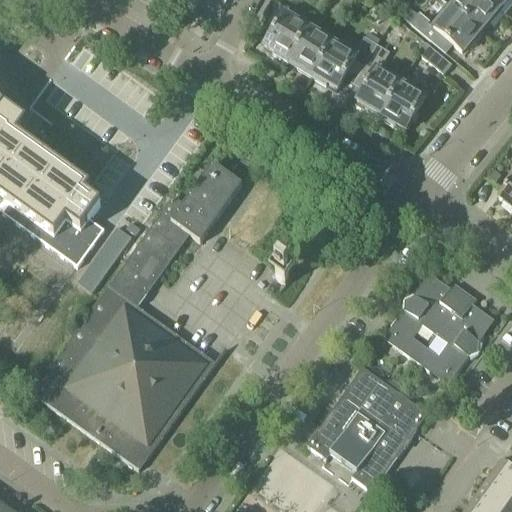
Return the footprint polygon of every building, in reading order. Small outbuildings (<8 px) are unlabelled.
[(178,0),(192,8),(197,0),(178,0)] [(450,0),(446,6),(481,36),(499,15),(481,0),(450,0)] [(481,0),(499,15),(511,0),(481,0)] [(418,16),(409,27),(444,57),(451,48),(462,58),(481,36),(446,6),(429,25),(418,16)] [(285,10),(261,51),(285,65),(307,28),(295,21),(298,17),(285,10)] [(307,28),(285,65),(309,80),(332,43),(319,36),(322,32),(310,24),(307,28)] [(332,43),(309,80),(334,95),(342,82),(351,88),(375,47),(364,40),(356,53),(348,47),(345,51),(332,43)] [(443,78),(451,68),(424,46),(416,56),(443,78)] [(375,47),(351,88),(361,94),(354,107),(378,121),(400,84),(388,77),(389,73),(381,68),(388,55),(375,47)] [(400,84),(378,121),(403,136),(427,96),(416,89),(413,92),(400,84)] [(0,216),(76,272),(103,235),(91,227),(101,212),(83,199),(87,193),(14,140),(23,128),(14,121),(0,111),(0,216)] [(30,399),(100,449),(138,475),(214,367),(136,312),(188,240),(199,247),(240,188),(210,167),(182,207),(172,200),(30,399)] [(511,214),(511,181),(495,201),(511,214)] [(130,226),(125,232),(131,237),(135,239),(139,233),(136,230),(130,226)] [(116,232),(77,287),(88,295),(91,297),(130,242),(128,240),(116,232)] [(288,284),(279,277),(275,282),(285,288),(288,284)] [(434,340),(465,297),(454,289),(449,295),(433,283),(424,297),(418,293),(413,301),(404,305),(403,315),(383,343),(383,344),(388,337),(406,350),(402,357),(415,366),(425,352),(412,343),(421,330),(434,340)] [(425,352),(415,366),(429,376),(433,369),(452,383),(447,389),(448,389),(468,360),(477,356),(478,347),(483,339),(478,335),(487,321),(472,310),(476,305),(465,297),(434,340),(446,348),(437,361),(425,352)] [(334,410),(307,449),(326,463),(330,458),(342,467),(355,476),(351,481),(362,489),(363,490),(371,495),(375,490),(376,489),(380,483),(413,436),(427,417),(404,402),(405,400),(404,395),(405,393),(399,388),(392,383),(391,385),(385,386),(384,387),(362,371),(361,372),(334,410)] [(511,470),(511,472),(501,465),(497,470),(511,480),(511,470)] [(480,493),(506,511),(511,511),(511,490),(491,476),(480,493)] [(506,511),(480,493),(468,509),(472,511),(506,511)]
